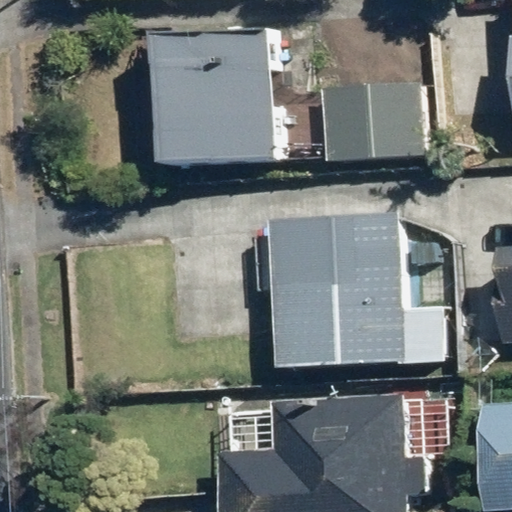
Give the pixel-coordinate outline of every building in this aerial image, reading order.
[(285,30),(171,32),(174,177),(288,174),(285,30)] [(332,91),(334,168),(442,164),(439,87),(332,91)] [(456,318),(410,318),(411,228),(287,227),(286,380),(456,381),(456,318)] [(511,305),(493,308),(499,358),(511,357),(511,261),(510,261),(511,277),(511,305)] [(414,511),(414,508),(439,507),(437,464),(460,464),(458,407),(230,414),(232,511),(414,511)] [(511,511),(511,410),(493,410),(492,511),(511,511)]
